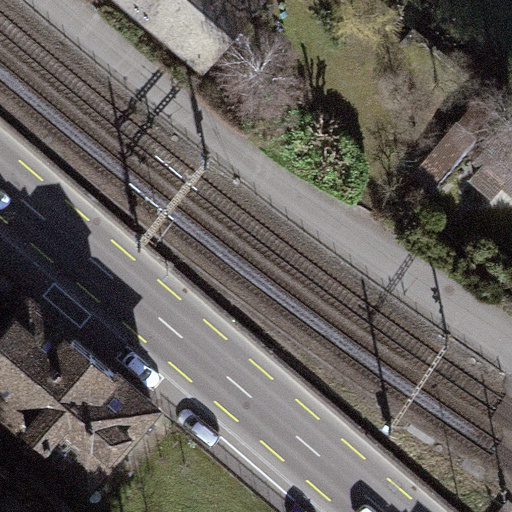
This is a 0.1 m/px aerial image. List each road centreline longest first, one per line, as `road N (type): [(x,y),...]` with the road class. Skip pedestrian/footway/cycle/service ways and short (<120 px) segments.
road 1 (residential): [(56,0),(511,349)]
road 2 (primary): [(0,180),(384,511)]
